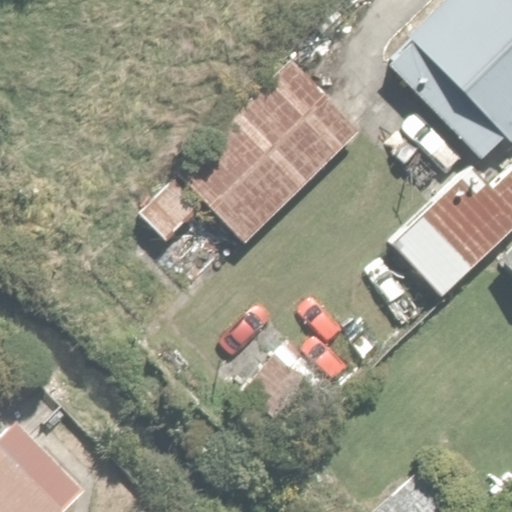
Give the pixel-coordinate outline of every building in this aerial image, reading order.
[(210,0),(259,41),(279,17),(289,26),(310,0),(210,0)] [(476,147),(511,116),(511,0),(413,0),(372,40),(476,147)] [(128,200),(156,228),(196,188),(239,231),(349,121),(278,51),(128,200)] [(511,116),(476,147),(385,234),(436,287),(482,242),(511,213),(511,116)] [(511,213),(482,242),(511,272),(511,213)] [(0,511),(65,511),(87,488),(0,409),(0,511)] [(151,511),(135,496),(118,511),(151,511)]
